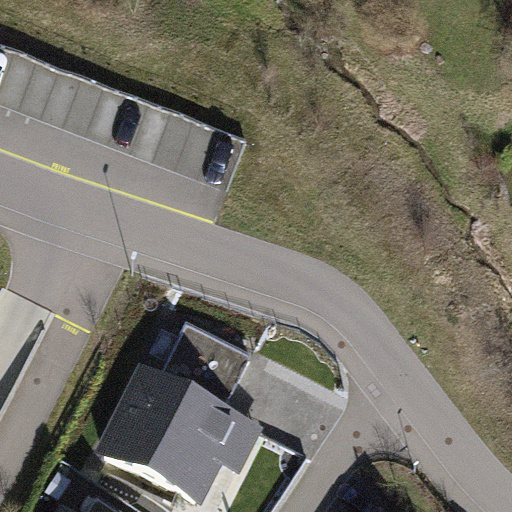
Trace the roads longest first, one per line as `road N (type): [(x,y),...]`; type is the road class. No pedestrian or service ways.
road 1 (residential): [(401,373),(354,313),(308,279),(0,181)]
road 2 (residential): [(511,507),(476,475),(401,373)]
road 3 (residential): [(401,373),(305,511)]
